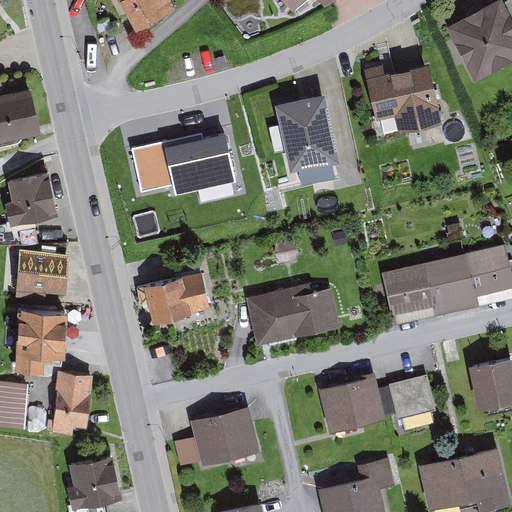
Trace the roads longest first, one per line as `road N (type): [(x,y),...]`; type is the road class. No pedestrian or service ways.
road 1 (secondary): [(159,511),(68,113)]
road 2 (residential): [(68,113),(141,106),(316,53),(415,0)]
